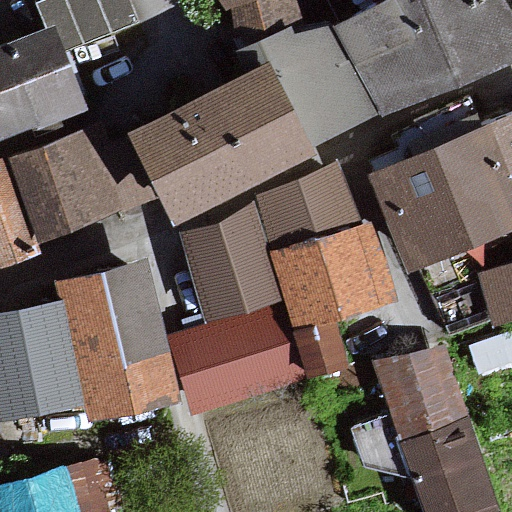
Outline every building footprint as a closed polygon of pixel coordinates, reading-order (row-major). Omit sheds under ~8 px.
[(28,0),(26,1),(40,34),(57,28),(66,52),(131,25),(120,0),(28,0)] [(214,0),(227,19),(261,0),(214,0)] [(511,20),(500,0),(376,0),(326,23),(374,115),(511,58),(511,20)] [(0,135),(86,109),(66,52),(57,28),(40,34),(0,48),(0,135)] [(267,59),(128,124),(172,215),(317,139),(267,59)] [(511,113),(364,173),(407,265),(511,224),(511,113)] [(32,154),(16,159),(45,237),(154,196),(97,129),(32,154)] [(0,265),(37,252),(15,194),(3,161),(0,161),(0,265)] [(342,171),(258,199),(275,257),(360,229),(349,195),(342,171)] [(251,217),(230,223),(183,237),(208,319),(276,298),(251,217)] [(378,246),(371,225),(360,229),(275,257),(312,369),(350,356),(336,315),(394,296),(378,246)] [(66,286),(94,415),(177,397),(149,267),(104,277),(66,286)] [(176,338),(185,366),(199,409),(304,376),(281,305),(176,338)] [(18,314),(0,317),(0,416),(77,403),(60,306),(18,314)] [(503,511),(443,340),(372,357),(430,511),(503,511)] [(68,469),(0,484),(0,511),(104,511),(94,463),(68,469)]
